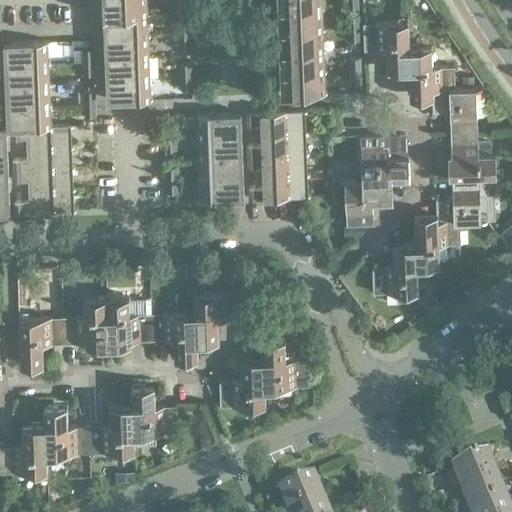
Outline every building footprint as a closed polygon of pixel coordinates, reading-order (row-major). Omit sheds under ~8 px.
[(144,0),(103,0),(104,15),(145,13),(144,0)] [(318,0),(278,0),(278,8),(319,7),(318,0)] [(319,7),(278,8),(279,30),(320,28),(319,7)] [(145,13),(104,15),(105,36),(146,35),(145,13)] [(348,14),(348,27),(359,26),(359,14),(348,14)] [(178,20),(179,33),(190,32),(189,20),(178,20)] [(408,20),(363,21),(364,48),(386,47),(387,68),(409,67),(408,46),(409,45),(408,20)] [(359,26),(348,27),(349,39),(360,39),(359,26)] [(320,28),(279,30),(280,51),(321,50),(320,28)] [(190,32),(179,33),(179,46),(190,45),(190,32)] [(146,35),(105,36),(106,57),(146,56),(146,35)] [(45,39),(5,41),(6,62),(46,61),(45,39)] [(410,74),(409,74),(409,93),(432,92),(432,87),(454,87),(455,86),(454,64),(432,65),(431,45),(409,45),(408,46),(409,67),(410,74)] [(82,48),(83,60),(94,60),(93,47),(82,48)] [(321,50),(280,51),(281,72),(321,71),(321,50)] [(146,56),(106,57),(107,79),(147,77),(146,56)] [(349,56),(350,69),(361,69),(360,56),(349,56)] [(94,60),(83,60),(83,73),(94,72),(94,60)] [(46,61),(6,62),(6,83),(47,82),(46,61)] [(180,61),(180,75),(191,74),(191,61),(180,61)] [(361,69),(350,69),(350,82),(361,81),(361,69)] [(321,71),(281,72),(282,94),(322,92),(321,71)] [(191,74),(180,75),(181,88),(192,87),(191,74)] [(463,85),(475,84),(475,74),(463,74),(463,85)] [(147,77),(107,79),(108,100),(148,99),(147,77)] [(47,82),(6,83),(7,105),(48,103),(47,82)] [(432,87),(432,92),(432,110),(450,110),(451,131),(477,130),(476,85),(455,86),(454,87),(432,87)] [(95,89),(84,90),(84,102),(95,102),(95,89)] [(95,102),(84,102),(85,115),(96,115),(95,102)] [(48,103),(7,105),(8,127),(13,127),(13,125),(49,124),(48,103)] [(303,131),(302,109),(246,111),(247,123),(261,122),(261,133),(303,131)] [(241,111),(200,113),(201,135),(242,134),(241,111)] [(13,125),(13,127),(13,137),(28,137),(28,147),(70,145),(69,123),(49,124),(13,125)] [(176,123),(165,123),(165,136),(176,136),(176,123)] [(3,128),(0,127),(0,148),(8,148),(7,126),(3,126),(3,128)] [(451,152),(448,153),(449,176),(452,176),(452,175),(479,174),(479,175),(488,174),(496,174),(496,173),(495,151),(492,151),(492,136),(477,137),(477,130),(451,131),(451,152)] [(303,131),(261,133),(262,143),(247,143),(248,154),(304,152),(303,131)] [(387,133),(360,134),(362,177),(362,178),(392,177),(392,178),(409,177),(408,154),(388,155),(387,133)] [(242,134),(201,135),(202,156),(242,155),(242,134)] [(176,136),(165,136),(166,149),(177,148),(176,136)] [(14,158),(14,169),(70,166),(70,145),(28,147),(28,157),(14,158)] [(0,148),(0,169),(9,170),(8,148),(0,148)] [(304,152),(248,154),(248,165),(263,164),(263,175),(305,173),(304,152)] [(242,155),(202,156),(203,178),(243,176),(242,155)] [(177,165),(167,166),(167,178),(178,178),(177,165)] [(70,166),(14,169),(15,179),(29,179),(30,189),(71,187),(70,166)] [(9,170),(0,169),(0,191),(10,191),(9,170)] [(250,197),(306,195),(305,173),(263,175),(264,185),(249,186),(250,197)] [(453,197),(436,198),(437,216),(437,219),(460,218),(460,220),(481,219),(480,194),(488,193),(488,174),(479,175),(479,174),(452,175),(452,176),(453,197)] [(243,176),(203,178),(204,199),(240,198),(244,197),(243,176)] [(362,178),(362,177),(345,178),(346,223),(365,222),(373,222),(373,200),(393,200),(392,178),(392,177),(362,178)] [(178,178),(167,178),(167,191),(178,190),(178,178)] [(71,187),(30,189),(30,200),(16,200),(16,212),(72,210),(71,187)] [(10,191),(0,191),(0,212),(11,212),(10,191)] [(414,217),(415,243),(417,243),(417,263),(418,264),(439,263),(439,243),(461,242),(460,220),(460,218),(437,219),(437,216),(414,217)] [(488,221),(475,221),(476,234),(488,233),(488,221)] [(365,230),(365,222),(346,223),(346,236),(359,235),(365,230)] [(394,243),(394,251),(394,263),(372,264),(373,291),(418,289),(418,264),(417,263),(417,243),(415,243),(394,243)] [(428,287),(418,295),(429,308),(439,300),(428,287)] [(194,292),(195,309),(196,309),(196,339),(197,339),(219,339),(219,318),(240,317),(239,291),(194,292)] [(130,295),(107,296),(109,343),(131,342),(131,339),(153,338),(152,311),(130,312),(130,295)] [(85,314),(64,314),(65,341),(86,341),(86,344),(109,343),(107,296),(85,297),(85,314)] [(195,309),(152,311),(153,338),(174,337),(175,357),(198,356),(197,339),(196,339),(196,309),(195,309)] [(64,314),(19,316),(21,363),(44,363),(44,342),(65,341),(64,314)] [(261,338),(262,355),(263,355),(265,385),(308,384),(307,356),(286,357),(285,337),(261,338)] [(241,376),(219,377),(220,390),(220,404),(265,402),(265,385),(263,355),(262,355),(240,356),(241,376)] [(155,383),(131,384),(132,401),(133,401),(133,431),(134,431),(178,430),(177,403),(155,404),(155,383)] [(111,423),(89,423),(90,450),(135,449),(134,431),(133,431),(133,401),(132,401),(110,402),(111,423)] [(67,404),(44,405),(44,410),(45,422),(46,452),(47,452),(90,450),(89,423),(68,424),(67,404)] [(23,443),(2,444),(3,471),(48,469),(47,452),(46,452),(45,422),(23,423),(23,443)] [(488,455),(451,470),(460,491),(508,472),(504,462),(492,467),(488,455)] [(136,470),(115,470),(115,481),(122,478),(123,478),(130,478),(130,476),(135,476),(136,476),(136,470)] [(508,472),(460,491),(468,511),(469,511),(505,498),(500,486),(511,481),(508,472)] [(314,477),(267,497),(271,507),(282,502),(286,511),(290,511),(323,499),(314,477)] [(505,498),(469,511),(511,511),(511,508),(510,509),(505,498)] [(328,511),(323,499),(290,511),(328,511)]
